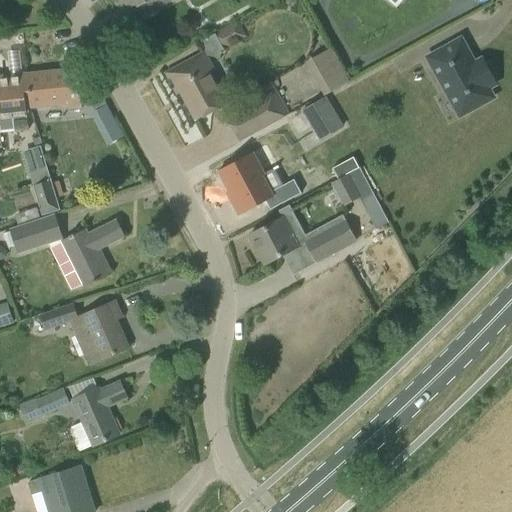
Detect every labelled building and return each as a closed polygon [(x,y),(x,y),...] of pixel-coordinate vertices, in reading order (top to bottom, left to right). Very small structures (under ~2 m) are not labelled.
[(119,0),(125,11),(137,5),(143,16),(172,0),(119,0)] [(213,33),(223,49),(229,45),(228,43),(237,37),(239,40),(246,35),(236,19),(213,33)] [(494,79),(495,75),(489,64),(485,63),(482,59),(474,64),(460,40),(428,58),(449,97),(451,96),(460,112),(458,113),(459,115),(492,97),(487,88),(496,83),(494,79)] [(306,63),(324,95),(348,81),(330,49),(306,63)] [(173,88),(177,95),(180,93),(195,121),(227,103),(210,72),(214,70),(204,52),(165,73),(169,79),(171,78),(176,87),(173,88)] [(78,69),(49,72),(53,107),(55,107),(67,105),(67,109),(81,108),(78,69)] [(49,72),(26,74),(30,109),(31,109),(53,107),(49,72)] [(20,75),(0,76),(0,132),(26,130),(28,130),(26,110),(30,109),(26,74),(20,75)] [(226,118),(239,141),(285,115),(273,93),(226,118)] [(301,110),(319,139),(344,124),(326,95),(301,110)] [(113,119),(106,105),(95,111),(103,125),(113,119)] [(34,181),(53,176),(44,143),(25,149),(34,181)] [(294,144),(286,148),(292,160),(300,155),(294,144)] [(253,153),(219,171),(230,192),(230,193),(262,176),(263,177),(265,176),(265,175),(253,153)] [(337,179),(359,168),(353,157),(332,168),(337,179)] [(360,197),(349,174),(331,183),(343,206),(360,197)] [(230,192),(227,193),(228,194),(240,216),(250,210),(257,222),(304,197),(296,183),(273,196),(263,177),(262,176),(230,193),(230,192)] [(312,178),(304,182),(310,194),(319,189),(312,178)] [(33,185),(42,215),(60,209),(51,180),(33,185)] [(378,203),(366,209),(376,228),(388,222),(378,203)] [(10,231),(4,233),(8,248),(15,246),(18,253),(48,243),(60,239),(62,239),(53,214),(9,228),(10,231)] [(285,216),(249,235),(265,264),(296,248),(286,230),(291,228),(285,216)] [(71,261),(60,267),(71,290),(82,284),(84,287),(90,284),(108,274),(96,251),(124,237),(115,220),(97,229),(87,234),(86,231),(62,243),(71,261)] [(304,242),(315,262),(356,240),(345,220),(304,242)] [(77,335),(90,364),(128,348),(116,320),(122,317),(115,301),(82,315),(88,330),(77,335)] [(0,304),(0,327),(14,322),(7,302),(0,304)] [(39,314),(44,330),(70,321),(76,319),(71,302),(39,314)] [(106,406),(126,398),(119,382),(99,391),(98,389),(71,401),(81,422),(71,427),(70,431),(78,451),(91,445),(92,447),(119,435),(106,406)] [(20,406),(25,420),(42,414),(68,402),(62,389),(36,400),(20,406)] [(39,479),(28,483),(32,495),(43,492),(49,511),(93,511),(80,466),(39,479)]
